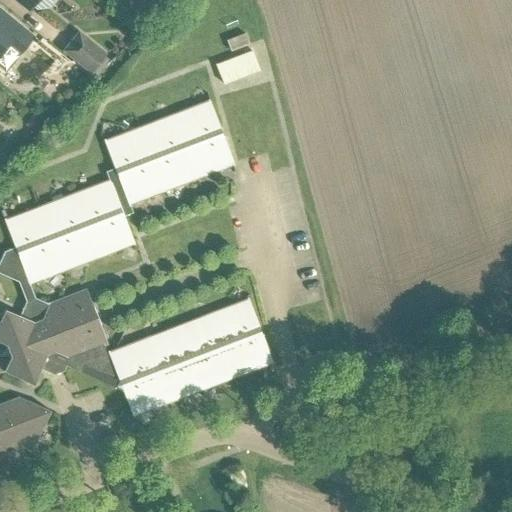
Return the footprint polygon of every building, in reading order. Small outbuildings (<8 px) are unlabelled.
[(17,0),(30,11),(38,0),(17,0)] [(33,37),(7,15),(0,9),(0,68),(4,72),(20,53),(33,37)] [(79,31),(62,52),(90,74),(106,53),(79,31)] [(245,34),(226,41),(230,51),(249,45),(245,34)] [(222,83),(258,69),(251,51),(215,65),(222,83)] [(52,275),(63,271),(134,244),(123,217),(132,213),(129,204),(233,164),(209,101),(103,141),(114,168),(105,172),(108,181),(4,221),(14,248),(3,252),(0,259),(0,274),(18,282),(25,302),(19,316),(4,309),(0,317),(0,342),(5,345),(10,357),(3,372),(33,385),(43,363),(50,367),(60,363),(123,392),(132,417),(272,363),(248,299),(110,352),(86,290),(48,304),(35,298),(29,284),(42,279),(46,283),(52,275)] [(32,115),(27,121),(28,129),(33,133),(42,123),(32,115)] [(50,411),(26,400),(0,410),(0,455),(21,447),(31,452),(50,411)]
